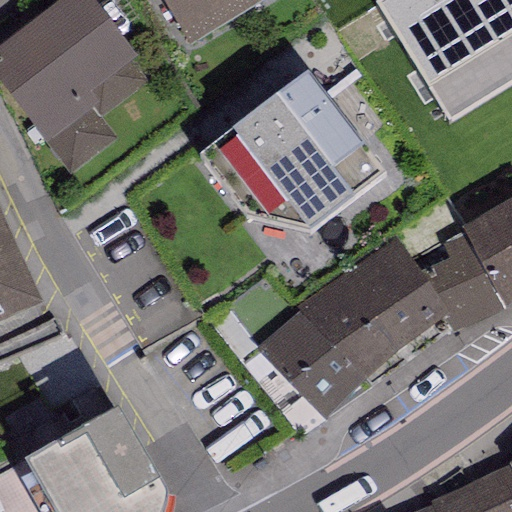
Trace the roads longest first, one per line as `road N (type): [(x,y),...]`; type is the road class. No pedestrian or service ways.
road 1 (residential): [(201,511),(0,149)]
road 2 (tertiary): [(511,369),(437,430),(290,511)]
